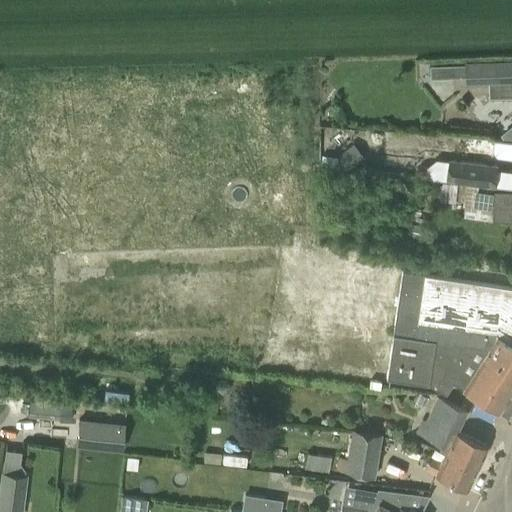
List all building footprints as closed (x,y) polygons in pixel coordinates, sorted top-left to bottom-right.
[(511,60),(465,61),(465,64),(466,77),(466,85),(489,84),(511,83),(511,60)] [(465,64),(431,65),(431,77),(466,77),(465,64)] [(285,75),(237,76),(238,98),(286,97),(285,75)] [(68,80),(30,81),(31,109),(69,108),(68,80)] [(286,97),(238,98),(238,118),(286,117),(286,97)] [(69,108),(31,109),(32,136),(70,135),(69,108)] [(286,117),(238,118),(239,138),(239,140),(281,139),(287,139),(286,117)] [(503,136),(503,139),(511,140),(511,124),(501,134),(503,136)] [(239,138),(233,138),(233,159),(281,158),(281,139),(239,140),(239,138)] [(511,140),(503,139),(503,140),(495,139),(493,150),(497,156),(511,157),(511,140)] [(38,166),(10,166),(11,181),(39,181),(77,180),(76,151),(38,152),(38,166)] [(281,158),(233,159),(234,180),(282,179),(281,158)] [(430,178),(446,180),(495,187),(497,165),(449,158),(449,161),(437,159),(425,168),(424,177),(430,178)] [(282,179),(234,180),(234,201),(282,200),(282,179)] [(39,194),(11,195),(11,209),(77,208),(77,180),(39,181),(39,194)] [(446,180),(445,200),(465,201),(465,212),(493,216),(493,219),(511,219),(511,189),(494,189),(495,187),(446,180)] [(77,208),(11,209),(12,223),(40,222),(40,237),(78,236),(77,208)] [(59,275),(55,312),(77,314),(80,277),(59,275)] [(80,277),(77,314),(97,316),(101,279),(80,277)] [(101,279),(97,316),(118,318),(122,281),(101,279)] [(138,285),(134,322),(156,324),(159,287),(138,285)] [(159,287),(156,324),(176,326),(179,289),(159,287)] [(217,287),(214,324),(235,326),(239,289),(217,287)] [(179,289),(176,326),(197,328),(201,291),(179,289)] [(239,289),(235,326),(256,328),(259,291),(239,289)] [(259,291),(256,328),(277,330),(281,293),(259,291)] [(364,303),(360,351),(381,353),(386,305),(364,303)] [(386,305),(381,353),(401,355),(406,307),(386,305)] [(406,307),(401,355),(423,357),(427,309),(406,307)] [(485,333),(470,356),(502,376),(503,374),(511,379),(511,344),(494,334),(485,333)] [(470,356),(454,384),(498,411),(511,387),(511,384),(501,378),(502,376),(470,356)] [(476,467),(486,445),(455,431),(466,409),(438,396),(421,434),(442,444),(440,450),(476,467)] [(78,418),(75,445),(121,450),(124,423),(78,418)] [(338,456),(336,470),(372,476),(380,433),(352,428),(346,458),(338,456)] [(3,472),(2,471),(0,487),(0,511),(20,511),(25,474),(24,474),(25,469),(19,462),(21,451),(5,449),(3,472)] [(466,489),(476,467),(440,450),(439,451),(445,453),(442,461),(429,455),(423,468),(435,474),(434,474),(466,489)] [(303,467),(328,471),(330,455),(305,451),(303,467)] [(404,511),(400,510),(402,506),(404,493),(377,489),(377,492),(357,489),(354,507),(342,505),(341,511),(404,511)]
